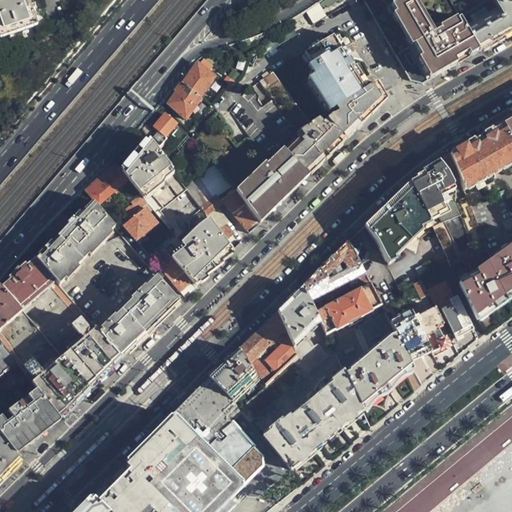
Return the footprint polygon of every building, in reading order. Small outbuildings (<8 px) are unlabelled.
[(0,0),(0,35),(37,22),(28,0),(0,0)] [(399,0),(391,5),(387,0),(363,0),(412,82),(424,85),(437,78),(466,60),(479,53),(459,19),(436,33),(415,0),(399,0)] [(387,0),(391,5),(399,0),(415,0),(436,33),(459,19),(448,0),(387,0)] [(448,0),(459,19),(489,0),(448,0)] [(511,0),(489,0),(459,19),(479,53),(511,33),(511,0)] [(317,3),(306,10),(313,23),(325,16),(317,3)] [(255,49),(257,50),(263,54),(298,32),(289,22),(255,49)] [(336,35),(323,42),(351,89),(358,85),(338,52),(341,50),(350,45),(348,41),(346,38),(336,35)] [(351,89),(323,42),(303,55),(310,67),(307,68),(313,78),(309,80),(329,112),(345,103),(362,92),(358,85),(351,89)] [(338,52),(358,85),(361,82),(341,50),(338,52)] [(182,83),(201,98),(215,78),(199,66),(182,83)] [(329,112),(309,80),(306,82),(325,114),(329,112)] [(176,91),(178,93),(168,105),(187,120),(195,110),(203,100),(201,98),(182,83),(176,91)] [(317,119),(297,132),(298,135),(284,149),(310,177),(328,158),(351,136),(381,107),(382,96),(375,84),(365,90),(362,92),(345,103),(348,108),(341,114),(339,111),(327,122),(326,122),(322,125),(317,119)] [(166,139),(176,126),(165,116),(154,129),(157,133),(151,142),(160,149),(167,140),(166,139)] [(511,119),(502,125),(511,142),(511,119)] [(511,162),(511,142),(502,125),(480,138),(450,155),(458,176),(460,181),(464,190),(511,162)] [(152,145),(124,175),(129,181),(141,195),(142,196),(172,172),(168,167),(152,145)] [(284,149),(283,148),(260,170),(259,169),(236,192),(237,193),(256,219),(265,211),(267,213),(286,191),(290,196),(310,177),(284,149)] [(444,158),(439,162),(450,181),(452,180),(458,176),(450,155),(444,158)] [(95,205),(98,208),(129,181),(124,175),(113,162),(84,192),(95,205)] [(423,174),(417,177),(415,178),(416,181),(413,182),(409,185),(427,222),(468,202),(464,190),(460,181),(455,184),(452,180),(450,181),(439,162),(430,167),(422,172),(423,174)] [(215,165),(182,186),(206,217),(218,208),(222,205),(216,198),(232,187),(215,165)] [(427,222),(409,185),(385,207),(364,227),(387,267),(430,226),(427,222)] [(259,223),(260,225),(290,196),(286,191),(267,213),(265,211),(256,219),(259,223)] [(259,223),(256,219),(237,193),(224,203),(243,228),(247,233),(259,223)] [(142,196),(141,195),(132,203),(133,204),(130,207),(132,210),(136,214),(143,209),(148,204),(142,196)] [(468,202),(427,222),(430,226),(447,261),(450,266),(486,248),(468,202)] [(158,225),(162,222),(148,204),(143,209),(145,210),(158,225)] [(49,275),(54,280),(58,285),(116,229),(98,208),(95,205),(37,261),(49,275)] [(209,222),(210,223),(221,221),(225,218),(218,208),(206,217),(209,222)] [(136,214),(132,210),(125,217),(128,222),(136,214)] [(125,227),(137,242),(146,235),(158,225),(145,210),(125,227)] [(507,232),(511,229),(511,219),(503,224),(507,232)] [(210,223),(225,243),(234,236),(226,225),(225,226),(221,221),(210,223)] [(223,254),(229,248),(225,243),(210,223),(209,222),(200,228),(183,246),(186,250),(173,260),(185,275),(193,284),(200,277),(213,264),(223,254)] [(366,277),(349,243),(332,259),(311,279),(302,288),(310,305),(320,300),(319,297),(355,277),(356,279),(360,280),(366,277)] [(477,320),(511,295),(511,245),(491,260),(480,268),(459,283),(477,320)] [(480,268),(491,260),(487,250),(474,259),(480,268)] [(165,251),(159,256),(163,260),(157,265),(173,284),(185,275),(173,260),(165,251)] [(36,259),(3,289),(17,304),(49,275),(37,261),(36,259)] [(419,278),(433,270),(428,263),(416,270),(419,278)] [(17,304),(22,310),(54,280),(49,275),(17,304)] [(194,285),(193,284),(185,275),(173,284),(182,294),(183,292),(186,290),(188,291),(194,285)] [(99,333),(119,357),(121,359),(134,347),(166,316),(180,303),(159,278),(148,288),(145,284),(130,297),(133,301),(122,311),(119,307),(99,325),(103,329),(99,333)] [(421,281),(414,285),(421,300),(428,296),(426,292),(421,281)] [(453,299),(444,282),(426,292),(428,296),(434,307),(435,309),(450,300),(453,299)] [(319,323),(325,336),(336,330),(336,331),(350,325),(349,323),(360,317),(361,318),(372,312),(372,311),(381,306),(375,295),(370,285),(314,314),(319,323)] [(0,287),(0,326),(1,329),(16,316),(10,310),(17,304),(3,289),(1,286),(0,287)] [(310,305),(302,288),(287,302),(276,314),(292,345),(304,336),(319,323),(314,314),(310,305)] [(462,330),(471,326),(457,297),(453,299),(450,300),(452,303),(441,309),(454,335),(462,330)] [(16,316),(22,310),(17,304),(10,310),(16,316)] [(442,325),(443,325),(435,309),(434,307),(413,318),(431,353),(438,349),(445,345),(437,328),(438,328),(439,328),(441,327),(442,325)] [(421,358),(431,353),(413,318),(409,311),(389,322),(396,335),(411,364),(421,358)] [(292,345),(276,314),(268,321),(262,327),(274,339),(281,346),(266,360),(278,373),(297,356),(292,345)] [(31,322),(40,332),(45,328),(35,318),(31,322)] [(83,338),(87,343),(99,333),(87,319),(83,323),(90,331),(83,338)] [(76,330),(83,338),(90,331),(83,323),(76,330)] [(274,339),(262,327),(257,331),(245,344),(240,348),(262,381),(270,374),(255,358),(274,339)] [(87,343),(66,362),(88,388),(115,361),(119,357),(99,333),(87,343)] [(344,377),(361,413),(392,388),(406,376),(413,370),(411,364),(396,335),(344,377)] [(304,336),(292,345),(297,356),(298,358),(239,410),(244,415),(251,423),(327,357),(317,345),(314,347),(304,336)] [(0,370),(14,360),(0,341),(0,370)] [(223,364),(209,378),(233,404),(260,380),(239,349),(223,364)] [(88,388),(66,362),(49,378),(37,389),(42,397),(58,418),(65,411),(88,388)] [(38,364),(30,371),(36,380),(45,373),(38,364)] [(37,389),(49,378),(45,373),(36,380),(30,371),(26,375),(37,389)] [(352,421),(361,413),(344,377),(341,371),(331,380),(332,382),(291,416),(289,414),(263,436),(291,471),(317,450),(352,421)] [(126,459),(126,462),(126,467),(129,470),(170,511),(228,511),(235,506),(230,500),(241,491),(264,469),(265,460),(233,425),(244,415),(239,410),(233,404),(209,378),(198,389),(164,422),(143,443),(126,459)] [(61,421),(58,418),(42,397),(33,403),(39,411),(32,417),(26,409),(14,418),(17,422),(19,420),(35,441),(48,431),(61,421)] [(278,483),(291,471),(263,436),(251,423),(244,415),(233,425),(265,460),(264,469),(241,491),(248,499),(260,499),(278,483)] [(9,428),(0,435),(3,439),(16,455),(35,441),(19,420),(17,422),(20,426),(12,432),(9,428)] [(0,428),(0,434),(0,435),(9,428),(6,424),(0,428)] [(0,481),(7,475),(20,461),(16,455),(3,439),(0,441),(0,481)] [(170,511),(129,470),(114,485),(97,501),(95,499),(87,498),(73,511),(170,511)]
